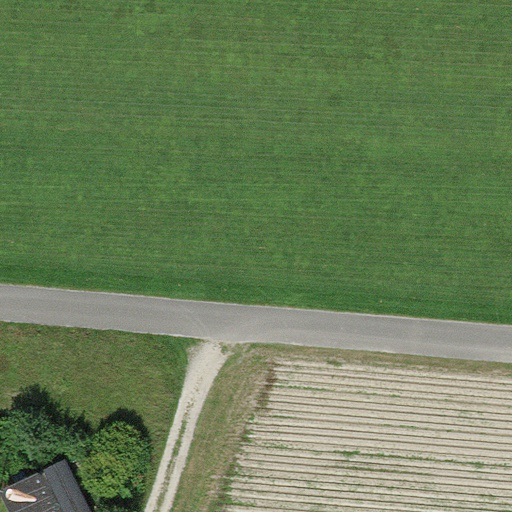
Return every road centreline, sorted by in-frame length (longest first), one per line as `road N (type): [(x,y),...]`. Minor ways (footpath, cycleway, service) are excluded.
road 1 (unclassified): [(511,348),(0,306)]
road 2 (track): [(230,324),(160,511)]
